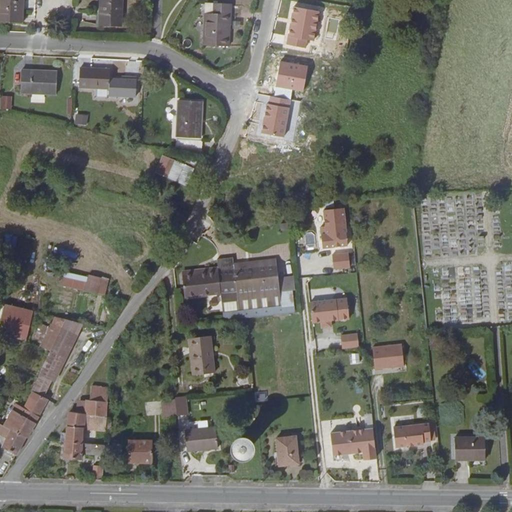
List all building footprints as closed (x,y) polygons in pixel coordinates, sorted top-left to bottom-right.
[(25,0),(0,0),(0,21),(25,22),(25,0)] [(122,0),(102,0),(101,23),(122,24),(122,0)] [(215,12),(206,12),(205,44),(230,45),(231,3),(215,3),(215,12)] [(207,3),(206,12),(215,12),(215,3),(207,3)] [(320,12),(293,7),(288,36),(308,39),(314,41),(320,12)] [(308,39),(288,36),(286,44),(306,48),(308,39)] [(307,66),(280,61),(276,87),(303,91),(307,66)] [(128,67),(127,89),(142,90),(143,68),(128,67)] [(110,88),(111,69),(81,68),(80,87),(110,88)] [(59,72),(23,70),(23,93),(58,94),(59,72)] [(12,96),(2,95),(1,107),(12,108),(12,96)] [(269,104),(290,108),(291,100),(270,96),(269,104)] [(179,137),(203,138),(205,101),(180,100),(180,108),(185,108),(185,115),(180,114),(179,137)] [(269,104),(267,103),(261,133),(284,137),(290,108),(269,104)] [(201,156),(205,140),(180,140),(178,150),(201,156)] [(169,176),(176,160),(163,155),(156,171),(169,176)] [(187,156),(184,163),(195,167),(198,160),(187,156)] [(184,163),(176,160),(169,176),(189,184),(195,167),(184,163)] [(324,248),(350,246),(347,207),(324,209),(325,226),(322,226),(324,248)] [(351,268),(350,253),(334,254),(334,269),(351,268)] [(245,307),(241,263),(234,263),(233,256),(218,257),(219,266),(202,267),(202,271),(183,273),(185,296),(237,290),(239,308),(245,307)] [(276,259),(241,263),(245,307),(281,304),(276,259)] [(88,288),(90,280),(64,273),(62,281),(88,288)] [(88,288),(101,292),(105,277),(92,273),(90,280),(88,288)] [(348,300),(311,303),(313,323),(323,323),(323,320),(330,319),(330,322),(350,320),(348,300)] [(0,333),(27,341),(35,311),(6,303),(0,323),(0,333)] [(74,334),(80,321),(68,318),(63,328),(74,334)] [(63,356),(74,334),(63,328),(52,351),(63,356)] [(444,332),(430,333),(431,349),(445,349),(444,332)] [(215,372),(210,334),(189,337),(193,374),(215,372)] [(358,334),(341,335),(343,347),(359,346),(358,334)] [(402,345),(374,348),(376,371),(384,371),(384,369),(404,367),(402,345)] [(22,412),(36,420),(48,398),(50,394),(46,392),(47,389),(48,389),(54,375),(63,356),(52,351),(41,373),(40,372),(39,375),(41,376),(22,412)] [(282,383),(291,383),(290,370),(282,370),(282,383)] [(67,391),(78,375),(70,371),(63,381),(68,384),(64,389),(67,391)] [(109,388),(110,380),(95,379),(94,386),(109,388)] [(69,413),(65,442),(83,445),(83,443),(85,428),(106,430),(109,388),(94,386),(92,386),(91,400),(87,399),(86,413),(78,412),(71,411),(69,413)] [(377,392),(379,404),(389,402),(387,390),(377,392)] [(186,395),(175,396),(176,399),(177,415),(188,414),(186,395)] [(79,398),(78,412),(86,413),(87,399),(79,398)] [(177,415),(176,399),(162,400),(164,416),(177,415)] [(283,399),(262,401),(263,407),(283,405),(283,399)] [(22,412),(18,411),(16,415),(19,417),(13,428),(27,436),(28,436),(36,420),(22,412)] [(27,436),(13,428),(1,422),(0,423),(0,429),(9,434),(2,446),(17,454),(27,436)] [(423,442),(430,442),(428,424),(393,427),(395,448),(407,447),(407,445),(413,445),(413,446),(423,445),(423,442)] [(215,426),(184,429),(186,450),(218,446),(215,426)] [(372,428),(330,431),(332,454),(362,451),(363,459),(375,457),(372,428)] [(93,443),(105,444),(106,434),(97,433),(97,436),(94,436),(93,443)] [(295,436),(276,438),(278,465),(298,463),(295,436)] [(484,437),(454,437),(454,459),(472,459),(472,458),(484,458),(484,437)] [(128,462),(152,462),(152,439),(128,439),(128,447),(128,462)] [(236,451),(238,453),(240,454),(242,454),(245,454),(247,453),(249,451),(249,448),(249,446),(249,444),(247,442),(245,440),(242,440),(240,440),(238,442),(236,444),(235,446),(235,448),(236,451)] [(83,445),(65,442),(64,457),(81,458),(82,452),(104,454),(105,444),(93,443),(83,443),(83,445)] [(91,480),(102,480),(103,465),(93,465),(91,480)]
